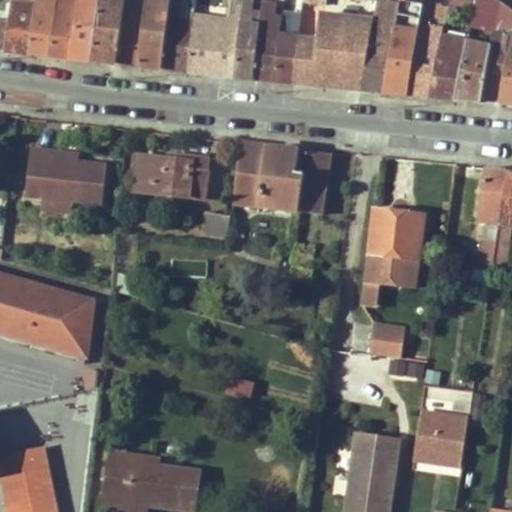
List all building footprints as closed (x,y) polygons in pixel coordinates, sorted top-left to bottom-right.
[(36,0),(11,0),(11,3),(15,3),(11,25),(8,51),(29,53),(36,0)] [(36,0),(29,53),(50,56),(57,0),(36,0)] [(57,0),(50,56),(71,58),(78,0),(57,0)] [(78,0),(71,58),(93,60),(101,0),(78,0)] [(116,63),(125,2),(111,1),(106,0),(101,0),(93,60),(116,63)] [(125,0),(125,2),(116,63),(140,65),(147,0),(125,0)] [(147,0),(140,65),(162,68),(170,0),(147,0)] [(170,0),(162,68),(188,71),(196,19),(192,19),(195,0),(170,0)] [(243,0),(242,10),(235,76),(255,78),(262,26),(251,25),(253,0),(243,0)] [(400,0),(400,5),(386,92),(409,95),(413,70),(421,18),(424,0),(400,0)] [(433,98),(447,16),(437,14),(439,0),(424,0),(421,18),(413,70),(409,95),(433,98)] [(511,50),(511,10),(499,1),(493,39),(491,46),(483,98),(504,101),(511,50)] [(386,92),(400,5),(377,2),(375,21),(363,90),(386,92)] [(278,18),(277,6),(265,4),(264,16),(255,78),(277,81),(283,35),(284,18),(278,18)] [(188,71),(235,76),(242,10),(231,8),(228,24),(196,19),(188,71)] [(321,40),(301,37),(296,83),(363,90),(375,21),(324,14),(321,40)] [(433,98),(457,101),(468,42),(460,41),(464,19),(447,16),(433,98)] [(0,38),(0,50),(8,51),(11,25),(2,24),(0,38)] [(301,37),(283,35),(277,81),(296,83),(301,37)] [(491,46),(468,42),(457,101),(481,103),(483,98),(491,46)] [(511,50),(504,101),(503,105),(511,106),(511,50)] [(299,151),(242,144),(234,204),(298,214),(298,212),(304,174),(296,173),(299,151)] [(80,162),(49,158),(49,152),(33,151),(27,198),(103,207),(107,165),(80,162)] [(296,173),(304,174),(298,212),(323,216),(332,155),(299,151),(296,173)] [(80,156),(49,152),(49,158),(80,162),(80,156)] [(176,162),(141,157),(136,193),(205,201),(211,161),(177,157),(176,162)] [(488,224),(485,241),(497,243),(509,171),(487,169),(479,222),(488,224)] [(511,171),(509,171),(497,243),(510,245),(511,234),(511,171)] [(418,273),(426,217),(376,211),(369,266),(391,269),(407,271),(418,273)] [(227,240),(230,217),(207,213),(204,236),(227,240)] [(358,253),(362,228),(348,226),(344,251),(358,253)] [(506,267),(510,245),(497,243),(496,250),(494,265),(506,267)] [(496,250),(483,247),(480,268),(493,270),(494,265),(496,250)] [(172,258),(171,276),(207,277),(208,260),(172,258)] [(491,285),(493,270),(480,268),(478,283),(491,285)] [(314,274),(296,269),(295,280),(313,284),(314,274)] [(407,271),(391,269),(389,285),(404,287),(407,271)] [(0,271),(0,335),(84,359),(90,360),(100,298),(0,271)] [(370,355),(402,359),(406,327),(374,323),(370,355)] [(0,362),(77,383),(84,359),(0,335),(0,362)] [(389,376),(423,380),(425,363),(391,359),(389,376)] [(99,389),(77,383),(0,362),(0,401),(94,427),(99,389)] [(251,398),(255,383),(234,377),(230,392),(251,398)] [(471,417),(422,410),(416,452),(464,459),(471,417)] [(396,511),(399,436),(351,434),(347,511),(396,511)] [(53,511),(39,446),(0,454),(0,488),(2,496),(5,511),(53,511)] [(191,511),(195,511),(201,475),(159,468),(160,461),(112,455),(106,500),(149,506),(191,511)] [(147,511),(149,506),(106,500),(104,510),(117,511),(147,511)]
